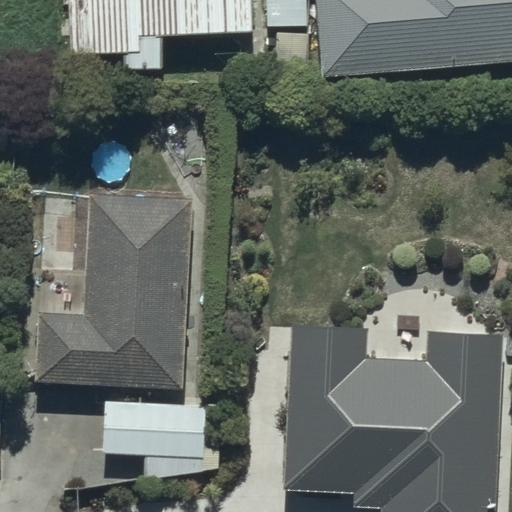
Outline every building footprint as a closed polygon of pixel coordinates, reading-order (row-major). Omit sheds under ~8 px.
[(71,0),(74,50),(126,47),(127,70),(166,68),(164,31),(255,26),(254,0),(71,0)] [(306,0),(262,0),(263,18),(306,18),(306,0)] [(511,0),(318,0),(327,76),(511,54),(511,0)] [(84,307),(35,306),(34,378),(186,381),(190,192),(87,190),(84,307)] [(366,325),(294,322),(288,485),(357,488),(356,505),(382,506),(381,511),(498,511),(505,334),(427,331),(426,358),(365,356),(366,325)] [(108,399),(108,404),(106,451),(146,452),(145,469),(216,471),(217,402),(108,399)]
